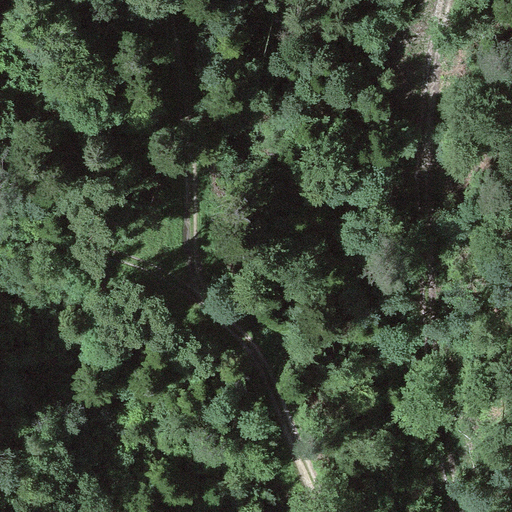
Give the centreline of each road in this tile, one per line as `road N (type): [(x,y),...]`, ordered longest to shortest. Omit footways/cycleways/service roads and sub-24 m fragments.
road 1 (track): [(325,511),(266,367),(207,295),(197,268),(190,125),(163,0)]
road 2 (track): [(454,511),(424,247),(441,0)]
